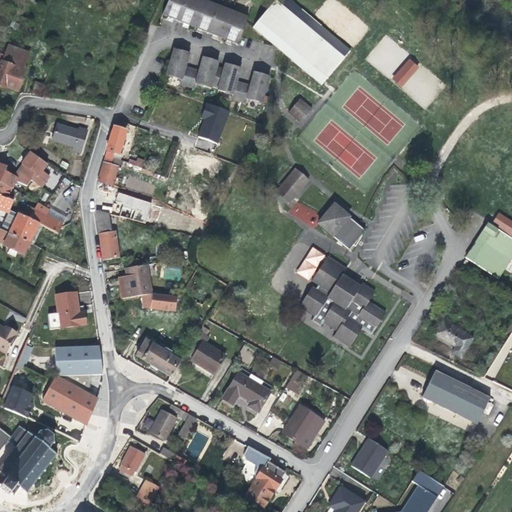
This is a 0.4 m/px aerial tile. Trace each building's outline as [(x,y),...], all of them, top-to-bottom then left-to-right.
[(239,39),(248,18),(238,14),(237,18),(227,14),(228,10),(208,2),(207,6),(197,2),(198,0),(169,0),(162,15),(237,45),(239,39)] [(275,0),(253,27),(281,51),(321,85),(350,50),(290,0),(275,0)] [(5,56),(0,54),(0,85),(6,88),(7,86),(17,90),(24,72),(22,71),(28,53),(9,46),(5,56)] [(262,103),(269,76),(259,73),(257,81),(252,79),(250,86),(236,82),(238,75),(234,74),(236,67),(225,64),(224,70),(217,68),(218,62),(208,59),(206,66),(201,65),(199,72),(185,68),(187,60),(182,59),(184,52),(174,49),(166,76),(181,80),(180,84),(195,88),(196,85),(232,95),(231,99),(246,103),(247,99),(262,103)] [(408,58),(391,79),(402,88),(419,66),(408,58)] [(32,93),(40,96),(45,84),(36,81),(32,93)] [(299,99),(288,113),(300,123),(312,110),(299,99)] [(230,113),(205,104),(200,118),(202,120),(198,130),(199,131),(197,138),(217,144),(230,113)] [(79,131),(57,124),(52,141),(74,147),(73,151),(80,153),(87,130),(79,128),(79,131)] [(113,127),(104,156),(120,160),(122,154),(120,154),(127,131),(113,127)] [(173,142),(170,152),(176,154),(179,144),(173,142)] [(0,210),(8,214),(9,211),(14,201),(6,198),(11,188),(13,189),(16,182),(26,186),(31,180),(41,188),(49,176),(43,171),(47,164),(31,152),(14,176),(5,172),(6,169),(0,165),(0,210)] [(129,159),(128,163),(142,168),(145,161),(137,158),(136,161),(129,159)] [(295,168),(275,192),(289,204),(309,180),(295,168)] [(52,172),(45,185),(53,189),(60,176),(52,172)] [(109,214),(119,217),(120,215),(118,214),(122,199),(123,195),(99,187),(96,197),(96,210),(109,214)] [(123,195),(122,199),(146,207),(148,203),(123,195)] [(296,202),(290,214),(315,227),(321,215),(296,202)] [(43,226),(58,234),(63,225),(47,217),(50,210),(38,204),(34,209),(28,206),(24,213),(17,210),(16,214),(9,211),(8,214),(1,230),(0,229),(0,243),(10,248),(8,253),(15,256),(18,251),(24,254),(29,243),(33,245),(43,226)] [(334,204),(318,224),(349,250),(353,245),(355,246),(365,230),(334,204)] [(96,210),(102,260),(119,258),(116,232),(111,232),(109,214),(96,210)] [(202,233),(205,222),(187,216),(183,227),(202,233)] [(511,257),(511,238),(488,223),(465,258),(498,279),(511,257)] [(311,281),(325,254),(310,246),(297,274),(311,281)] [(349,288),(353,282),(343,275),(347,269),(327,257),(311,281),(318,285),(315,289),(312,287),(299,307),(314,317),(311,321),(321,327),(323,322),(337,331),(333,337),(350,348),(362,328),(372,335),(385,313),(368,302),(375,292),(365,285),(363,285),(361,285),(359,286),(356,292),(349,288)] [(125,268),(130,298),(141,296),(151,294),(147,265),(125,268)] [(359,286),(353,282),(349,288),(356,292),(359,286)] [(76,293),(55,295),(59,328),(86,325),(84,313),(78,314),(76,293)] [(151,294),(141,296),(143,308),(175,311),(176,296),(154,294),(151,294)] [(461,358),(473,339),(443,321),(434,334),(456,347),(452,353),(461,358)] [(212,327),(205,322),(199,332),(206,336),(212,327)] [(4,330),(0,327),(0,349),(6,352),(16,334),(5,328),(4,330)] [(206,336),(199,332),(186,353),(193,357),(191,361),(214,375),(225,356),(205,343),(209,338),(206,336)] [(136,356),(171,378),(181,362),(172,356),(171,352),(166,349),(162,350),(146,340),(136,356)] [(33,348),(26,345),(21,356),(28,360),(33,348)] [(99,346),(79,347),(55,348),(56,377),(43,401),(87,425),(96,400),(88,396),(91,381),(92,375),(102,375),(100,358),(99,346)] [(281,362),(272,357),(268,365),(276,370),(281,362)] [(258,413),(273,388),(241,368),(222,399),(233,406),(239,395),(250,402),(247,407),(258,413)] [(296,369),(285,387),(296,393),(302,382),(306,375),(296,369)] [(477,425),(490,398),(435,371),(422,397),(477,425)] [(311,386),(315,379),(306,375),(302,382),(311,386)] [(13,388),(8,386),(4,396),(9,399),(5,408),(27,417),(32,406),(28,404),(32,396),(13,388)] [(175,406),(173,411),(179,414),(178,416),(186,421),(178,436),(185,440),(197,418),(175,406)] [(297,443),(315,416),(300,406),(283,433),(297,443)] [(176,419),(161,411),(149,432),(165,441),(176,419)] [(324,422),(315,416),(297,443),(307,449),(324,422)] [(146,417),(141,429),(148,432),(153,420),(146,417)] [(466,430),(470,422),(460,417),(456,425),(466,430)] [(10,437),(7,441),(14,446),(13,447),(14,449),(10,454),(9,453),(7,455),(9,456),(4,463),(3,461),(2,462),(3,463),(0,467),(0,473),(5,477),(0,483),(0,486),(0,487),(0,488),(9,495),(10,494),(13,497),(15,495),(14,495),(19,488),(27,493),(32,486),(34,487),(35,486),(33,484),(38,478),(39,479),(40,479),(39,477),(44,471),(45,472),(46,471),(44,470),(49,463),(51,465),(52,463),(50,462),(56,455),(49,449),(53,444),(55,444),(55,443),(54,442),(53,436),(54,436),(54,434),(53,435),(48,431),(48,429),(46,429),(46,431),(40,432),(39,430),(38,431),(38,433),(34,438),(19,426),(10,437)] [(0,450),(7,441),(10,437),(0,429),(0,450)] [(388,449),(367,436),(349,465),(370,478),(388,449)] [(123,472),(127,474),(132,477),(135,472),(136,473),(145,455),(130,446),(121,464),(121,465),(118,470),(123,472)] [(246,494),(245,496),(263,508),(275,490),(284,476),(285,473),(269,462),(270,459),(248,446),(243,455),(245,461),(257,468),(253,474),(254,476),(257,478),(246,494)] [(163,447),(159,454),(173,462),(174,459),(177,455),(163,447)] [(411,482),(417,486),(437,497),(444,487),(417,472),(411,482)] [(284,476),(275,490),(279,493),(288,478),(284,476)] [(146,481),(137,497),(140,499),(144,491),(154,496),(159,487),(146,481)] [(358,511),(365,501),(340,486),(329,507),(334,511),(333,511),(358,511)] [(427,511),(437,497),(417,486),(401,511),(398,511),(427,511)] [(144,491),(140,499),(148,506),(154,496),(144,491)]
